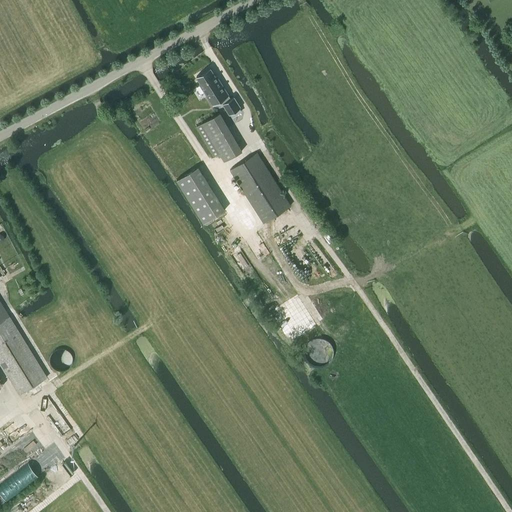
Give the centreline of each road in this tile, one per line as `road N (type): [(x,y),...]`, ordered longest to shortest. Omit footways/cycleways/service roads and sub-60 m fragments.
road 1 (track): [(507,511),(298,212)]
road 2 (unclassified): [(0,136),(251,0)]
road 3 (track): [(0,372),(107,511)]
